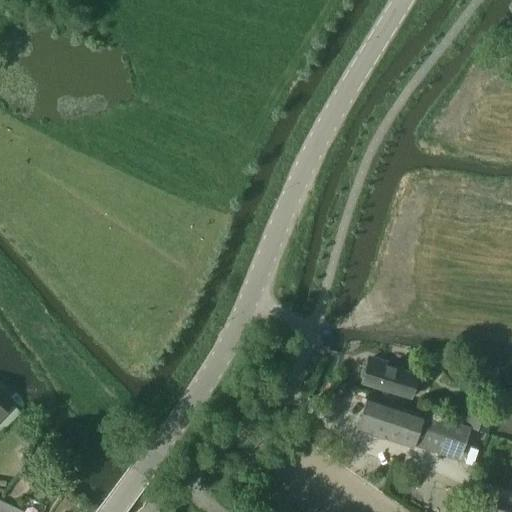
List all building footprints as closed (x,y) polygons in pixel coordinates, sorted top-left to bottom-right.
[(361,382),(411,397),(417,375),(368,360),(361,382)] [(413,446),(414,442),(424,412),(424,411),(368,392),(356,426),(413,446)] [(488,432),(493,414),(475,409),(469,426),(488,432)] [(471,428),(424,412),(414,442),(460,458),(471,428)] [(33,459),(42,449),(35,443),(26,452),(33,459)] [(454,511),(463,494),(454,490),(446,508),(454,511)] [(0,511),(22,511),(0,501),(0,511)]
